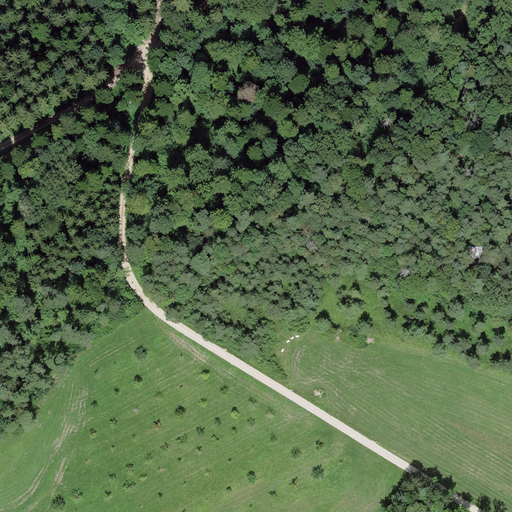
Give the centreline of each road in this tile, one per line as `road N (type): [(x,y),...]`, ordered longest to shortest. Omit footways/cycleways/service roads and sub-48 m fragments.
road 1 (track): [(472,511),(141,295),(120,241),(127,161),(147,101),(145,57)]
road 2 (track): [(145,57),(76,110),(0,152)]
